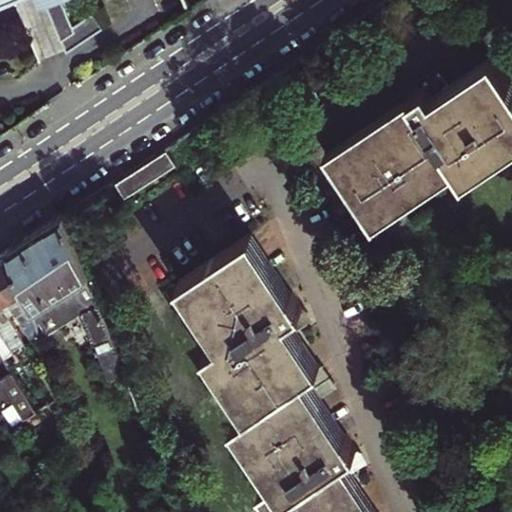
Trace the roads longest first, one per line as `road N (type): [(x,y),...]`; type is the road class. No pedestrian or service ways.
road 1 (secondary): [(0,212),(324,0)]
road 2 (secondary): [(267,0),(0,176)]
